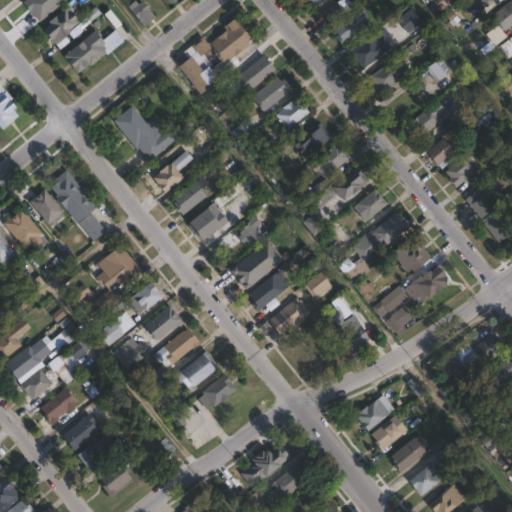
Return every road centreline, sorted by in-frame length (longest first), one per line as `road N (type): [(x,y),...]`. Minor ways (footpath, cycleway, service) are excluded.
road 1 (residential): [(379,511),(0,38)]
road 2 (residential): [(511,279),(451,330),(381,371),(263,424),(144,511)]
road 3 (residential): [(511,298),(273,0)]
road 4 (residential): [(208,0),(0,168)]
road 5 (residential): [(86,511),(0,405)]
